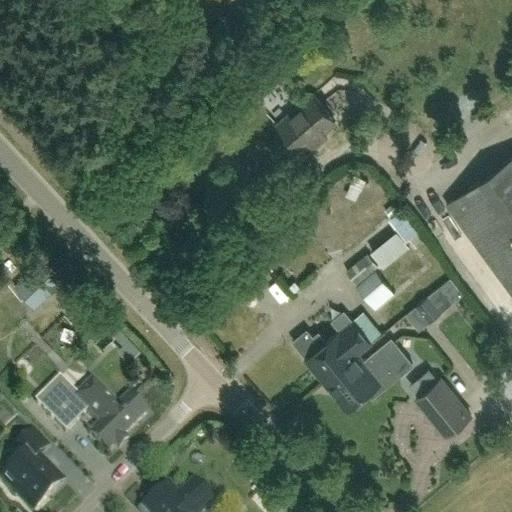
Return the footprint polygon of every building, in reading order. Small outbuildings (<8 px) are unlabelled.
[(325,132),(336,122),(312,95),(278,125),(302,152),(313,142),(316,146),(328,136),(325,132)] [(511,294),(511,157),(447,205),(511,294)] [(417,249),(426,242),(402,212),(393,220),(417,249)] [(376,267),(366,253),(344,272),(355,284),(376,267)] [(248,265),(264,283),(272,277),(255,257),(247,263),(248,265)] [(40,263),(14,287),(25,299),(35,290),(44,299),(59,284),(51,275),(40,263)] [(403,285),(387,266),(385,268),(378,274),(375,272),(357,288),(375,310),(394,295),(392,293),(403,285)] [(447,281),(427,297),(439,312),(459,295),(447,281)] [(401,296),(377,313),(386,326),(410,308),(401,296)] [(424,300),(416,307),(426,319),(434,312),(424,300)] [(99,320),(79,301),(68,312),(87,331),(99,320)] [(307,359),(305,360),(326,385),(360,356),(359,355),(372,344),(353,321),(340,332),(321,347),(307,331),(293,342),(307,359)] [(347,412),(365,397),(370,393),(373,398),(413,365),(392,339),(364,362),(360,356),(326,385),(347,412)] [(511,368),(499,379),(511,394),(511,368)] [(107,452),(147,413),(130,396),(118,408),(92,382),(78,396),(60,378),(36,403),(67,434),(89,412),(106,429),(95,440),(107,452)] [(447,436),(471,416),(441,379),(416,399),(447,436)] [(50,444),(35,429),(17,446),(24,454),(11,466),(23,479),(16,485),(36,507),(58,487),(55,483),(62,476),(41,453),(50,444)] [(204,511),(210,506),(190,485),(180,495),(170,484),(140,511),(204,511)]
